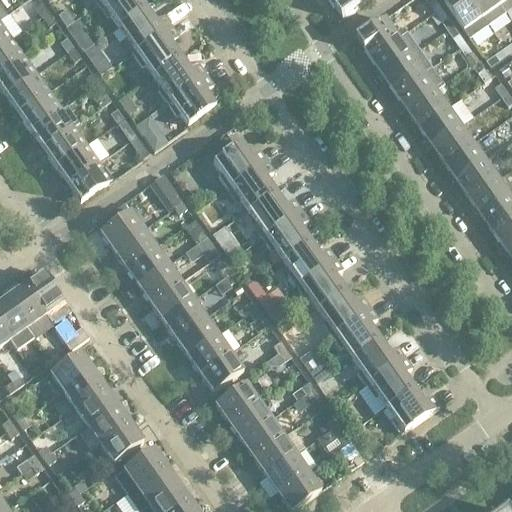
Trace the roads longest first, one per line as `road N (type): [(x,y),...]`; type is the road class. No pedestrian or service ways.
road 1 (residential): [(267,90),(495,414)]
road 2 (residential): [(511,316),(324,50)]
road 3 (residential): [(229,511),(41,249)]
road 4 (residential): [(360,511),(495,414)]
